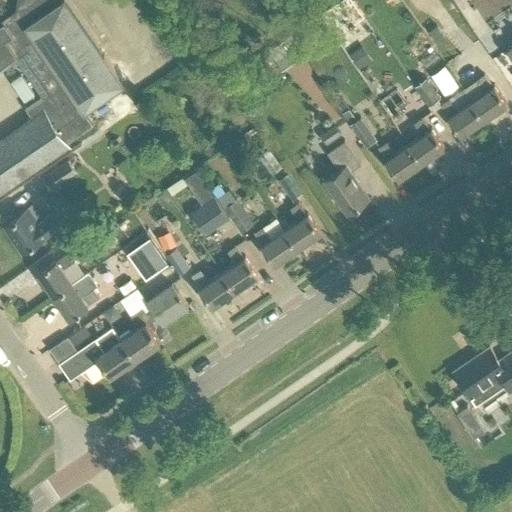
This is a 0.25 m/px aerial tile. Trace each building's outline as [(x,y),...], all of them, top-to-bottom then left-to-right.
[(94,122),(85,109),(124,81),(67,0),(28,0),(26,2),(17,0),(16,9),(1,19),(3,22),(0,24),(0,67),(16,57),(42,94),(25,105),(33,116),(33,117),(0,139),(0,189),(67,142),(67,141),(94,122)] [(511,0),(500,0),(491,6),(497,16),(511,7),(511,0)] [(326,13),(334,26),(349,16),(342,3),(326,13)] [(356,45),(372,37),(362,15),(346,23),(356,45)] [(429,32),(437,43),(449,36),(441,24),(429,32)] [(279,63),(283,69),(307,54),(294,34),(270,49),(274,55),(267,60),(272,68),(279,63)] [(471,99),(484,117),(507,101),(494,83),(492,84),(485,72),(477,78),(485,89),(471,99)] [(417,85),(430,103),(441,96),(428,78),(417,85)] [(448,114),(461,133),(484,117),(471,99),(457,108),(449,97),(441,102),(449,114),(448,114)] [(361,114),(357,117),(349,106),(343,110),(351,121),(350,121),(367,145),(378,137),(361,114)] [(408,142),(421,160),(444,144),(431,126),(430,127),(422,115),(414,121),(422,132),(408,142)] [(319,135),(326,144),(342,133),(334,123),(319,135)] [(324,178),(347,211),(369,196),(350,169),(361,162),(345,138),(327,150),(339,168),(324,178)] [(385,158),(398,176),(421,160),(408,142),(394,151),(386,140),(379,145),(387,157),(385,158)] [(67,157),(43,174),(52,188),(77,171),(67,157)] [(278,178),(292,198),(304,189),(290,169),(278,178)] [(198,171),(186,179),(202,202),(191,209),(206,232),(229,216),(213,194),(198,171)] [(253,221),(236,197),(223,206),(240,230),(253,221)] [(285,227),(297,245),(320,230),(308,211),(306,212),(298,200),(291,206),(299,217),(285,227)] [(4,222),(23,249),(60,223),(51,210),(42,217),(32,203),(4,222)] [(163,221),(150,227),(156,240),(169,234),(163,221)] [(262,243),(274,261),(297,245),(285,227),(271,236),(263,225),(255,230),(263,242),(262,243)] [(128,251),(146,276),(167,261),(149,236),(128,251)] [(222,270),(235,289),(258,273),(245,254),(244,255),(236,243),(228,249),(236,260),(222,270)] [(165,252),(179,273),(190,265),(176,245),(165,252)] [(38,271),(54,294),(73,281),(63,267),(74,259),(69,251),(57,259),(57,258),(38,271)] [(115,260),(100,275),(118,293),(133,278),(115,260)] [(84,288),(95,281),(83,262),(71,269),(84,288)] [(199,286),(212,304),(235,289),(222,270),(208,280),(200,268),(192,273),(200,285),(199,286)] [(54,294),(70,317),(89,304),(88,303),(99,295),(94,287),(82,295),(73,281),(54,294)] [(147,311),(152,319),(157,315),(163,323),(188,306),(172,282),(146,299),(152,308),(147,311)] [(109,319),(119,313),(112,302),(102,309),(109,319)] [(121,337),(135,357),(160,340),(148,323),(153,320),(152,319),(147,311),(143,305),(131,314),(138,324),(121,337)] [(99,358),(110,375),(135,357),(121,337),(113,325),(59,361),(70,377),(99,358)] [(81,338),(75,329),(66,334),(72,343),(81,338)] [(72,343),(66,334),(49,346),(59,361),(76,350),(72,343)] [(490,345),(454,369),(476,403),(507,382),(511,389),(511,387),(511,349),(499,358),(490,345)] [(468,414),(476,427),(488,419),(480,407),(468,414)]
